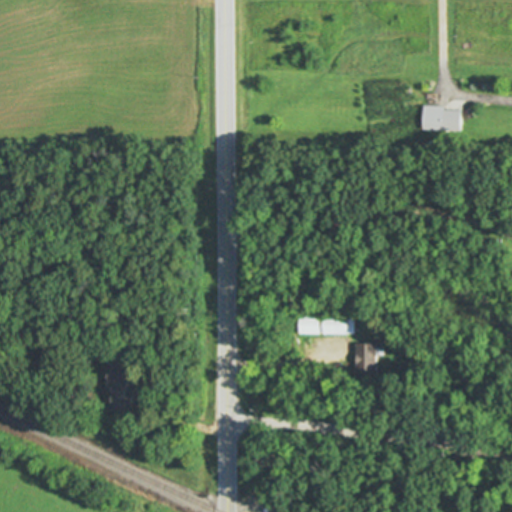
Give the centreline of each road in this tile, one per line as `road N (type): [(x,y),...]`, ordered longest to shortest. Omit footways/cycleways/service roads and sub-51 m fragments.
road 1 (tertiary): [(226,0),(228,511)]
road 2 (residential): [(230,424),(511,450)]
